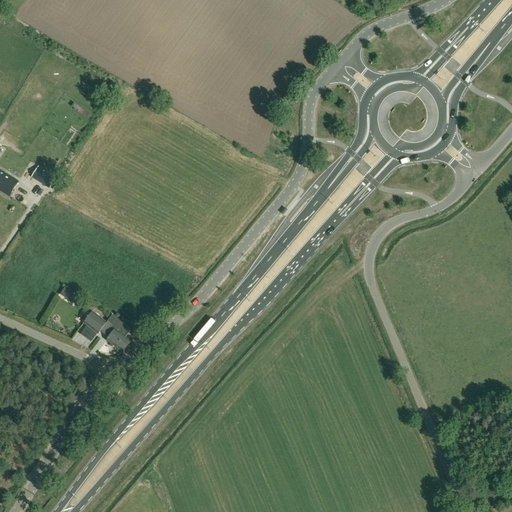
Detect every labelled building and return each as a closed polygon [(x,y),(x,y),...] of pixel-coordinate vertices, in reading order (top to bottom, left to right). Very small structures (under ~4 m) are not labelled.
[(0,191),(9,197),(18,182),(0,171),(0,191)] [(49,189),(56,178),(47,172),(40,184),(49,189)] [(80,297),(65,287),(61,294),(76,304),(80,297)] [(106,323),(92,313),(84,324),(98,335),(102,331),(110,337),(107,342),(123,354),(131,342),(125,338),(131,331),(111,316),(106,323)] [(115,401),(120,392),(110,387),(106,396),(115,401)]
